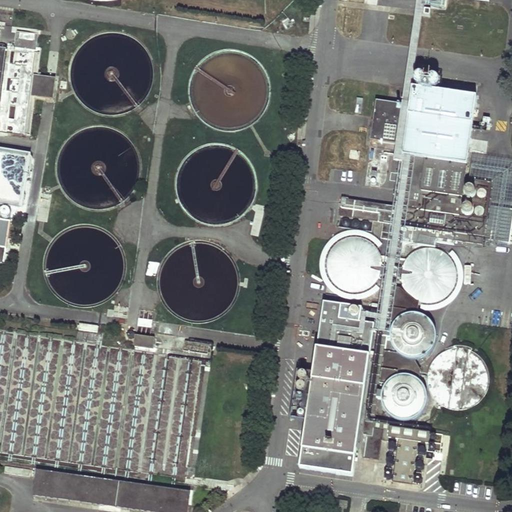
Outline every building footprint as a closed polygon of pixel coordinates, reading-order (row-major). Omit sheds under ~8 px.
[(419,29),(427,30),(428,16),(420,16),(419,29)] [(47,62),(45,77),(55,79),(57,64),(47,62)] [(53,99),(55,79),(45,77),(37,76),(34,76),(32,96),(35,96),(53,99)] [(353,79),(352,94),(371,95),(372,80),(353,79)] [(377,399),(383,400),(383,406),(387,413),(391,417),(398,421),(406,422),(411,421),(419,418),(422,413),(426,406),(426,395),(421,385),(414,381),(403,378),(398,379),(389,385),(384,393),(378,392),(382,368),(401,370),(401,373),(406,373),(407,364),(403,364),(402,365),(382,362),(386,337),(393,338),(394,344),(400,353),(407,357),(413,358),(423,356),(428,353),(433,347),(435,340),(436,334),(434,329),(432,324),(426,319),(418,316),(420,303),(417,303),(399,292),(393,291),(394,281),(404,282),(408,291),(415,298),(421,301),(430,302),(440,300),(447,294),(453,286),(454,280),(454,270),(450,261),(443,255),(437,252),(427,251),(421,252),(415,255),(409,260),(398,259),(400,243),(455,250),(456,241),(482,244),(490,184),(466,180),(477,98),(413,89),(410,106),(376,101),(370,143),(404,148),(396,208),(342,200),(340,217),(395,224),(390,257),(378,256),(374,249),(366,243),(357,241),(351,241),(342,244),(335,251),(332,256),(330,266),(330,272),(334,280),(339,285),(347,290),(353,291),(363,290),(371,285),(377,278),(387,280),(385,290),(373,288),(365,292),(365,296),(384,299),(380,324),(373,323),(369,316),(364,311),(356,308),(351,307),(345,308),(338,312),(332,321),(331,326),(331,334),(333,339),(338,345),(342,348),(348,350),(353,350),(361,348),(366,345),(377,347),(370,391),(364,390),(363,382),(356,373),(352,370),(344,368),(333,370),(327,375),(323,382),(321,390),(322,397),(328,406),(336,410),(341,411),(349,410),(354,408),(358,405),(363,397),(370,397),(365,425),(352,423),(351,432),(325,428),(326,424),(309,421),(305,450),(380,461),(383,442),(389,442),(390,438),(400,440),(393,482),(413,485),(419,443),(429,444),(431,433),(391,427),(393,421),(374,418),(377,399)] [(356,112),(357,96),(351,95),(349,112),(356,112)] [(0,202),(25,206),(33,151),(0,146),(0,202)] [(510,312),(511,294),(511,189),(498,187),(482,308),(510,312)] [(0,265),(5,266),(12,220),(0,218),(0,265)] [(392,226),(383,225),(381,233),(391,235),(392,226)] [(388,256),(391,240),(384,239),(382,255),(388,256)] [(81,322),(79,330),(97,335),(99,326),(81,322)] [(137,337),(135,346),(153,349),(155,339),(150,339),(137,337)] [(186,342),(185,348),(208,352),(209,345),(186,342)] [(295,404),(292,417),(304,419),(306,406),(295,404)] [(151,511),(187,511),(190,493),(38,471),(34,495),(151,511)] [(386,511),(388,502),(374,499),(372,511),(386,511)] [(347,510),(348,502),(340,501),(338,511),(343,511),(344,509),(347,510)]
